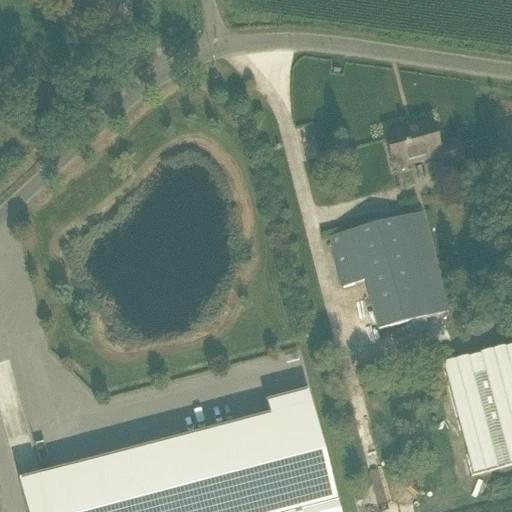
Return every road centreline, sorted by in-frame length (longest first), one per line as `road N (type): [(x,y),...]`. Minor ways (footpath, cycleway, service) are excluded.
road 1 (unclassified): [(0,212),(135,81),(171,55),(229,36)]
road 2 (unclassified): [(229,36),(511,70)]
